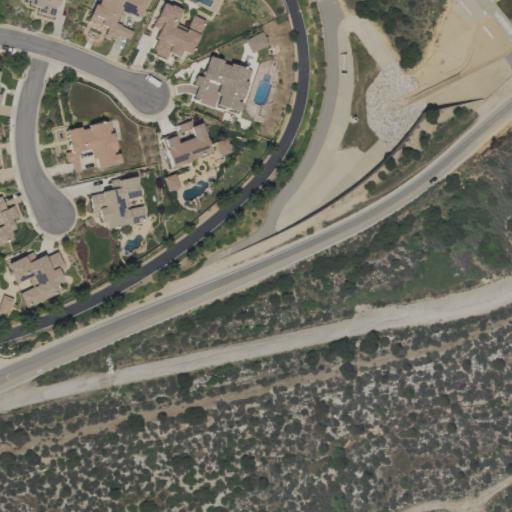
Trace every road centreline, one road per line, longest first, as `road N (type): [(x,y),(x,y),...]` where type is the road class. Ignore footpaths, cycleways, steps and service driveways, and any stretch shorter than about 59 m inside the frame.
road 1 (secondary): [(511,105),(364,221),(0,379)]
road 2 (residential): [(0,398),(511,289)]
road 3 (residential): [(0,336),(77,309),(253,188),(300,102),(302,66),(286,0)]
road 4 (residential): [(42,49),(21,139),(31,183),(52,214)]
road 5 (residential): [(0,38),(89,67),(148,97)]
